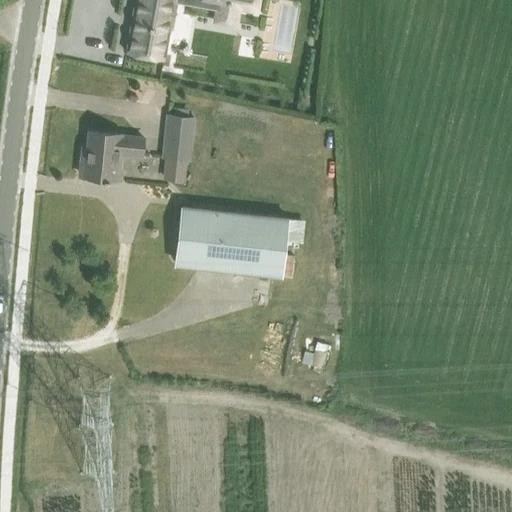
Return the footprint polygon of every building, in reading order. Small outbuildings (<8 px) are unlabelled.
[(135,0),(126,52),(164,59),(174,0),(135,0)] [(198,0),(199,0),(218,4),(239,7),(255,10),(256,0),(198,0)] [(162,157),(165,158),(163,180),(185,182),(187,160),(191,160),(196,116),(167,113),(162,157)] [(81,175),(101,178),(103,178),(103,181),(107,181),(108,178),(117,179),(120,152),(142,155),(144,138),(122,135),(122,134),(90,131),(87,158),(83,158),(81,175)] [(180,204),(174,265),(281,277),(288,216),(180,204)] [(306,330),(333,332),(335,312),(307,310),(306,330)]
